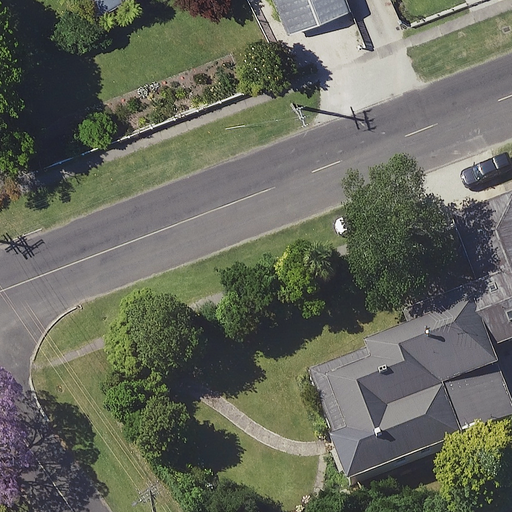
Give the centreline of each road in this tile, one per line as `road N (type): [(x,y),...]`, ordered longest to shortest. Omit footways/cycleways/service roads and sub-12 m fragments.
road 1 (residential): [(0,289),(511,95)]
road 2 (residential): [(0,404),(74,511)]
